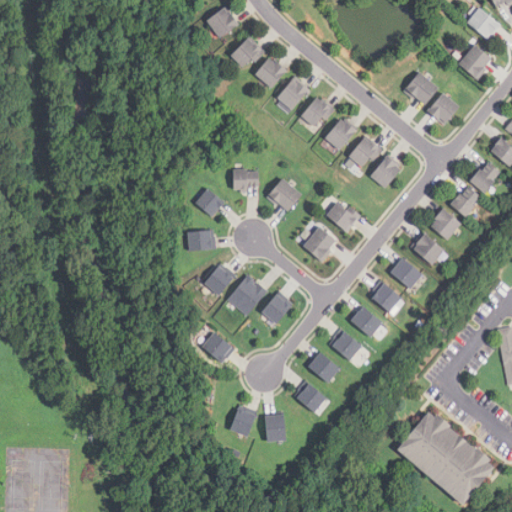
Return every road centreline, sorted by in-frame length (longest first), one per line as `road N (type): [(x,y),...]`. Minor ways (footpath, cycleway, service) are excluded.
road 1 (residential): [(511,71),(263,375)]
road 2 (residential): [(481,335),(511,303),(511,442),(443,383),(481,335)]
road 3 (residential): [(257,0),(441,161)]
